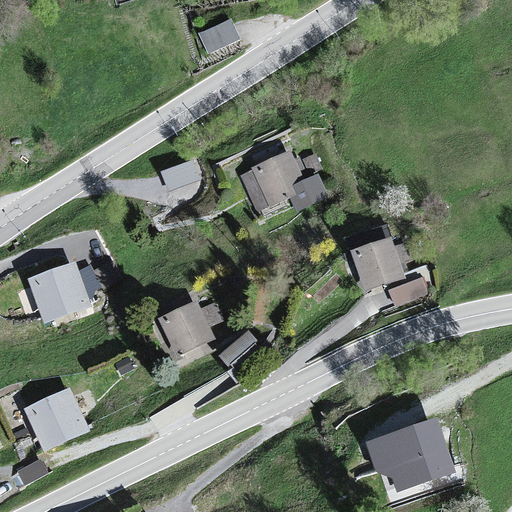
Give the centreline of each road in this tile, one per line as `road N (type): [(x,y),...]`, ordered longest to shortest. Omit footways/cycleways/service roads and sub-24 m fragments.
road 1 (tertiary): [(42,511),(386,344),(511,308)]
road 2 (tertiary): [(358,0),(0,227)]
